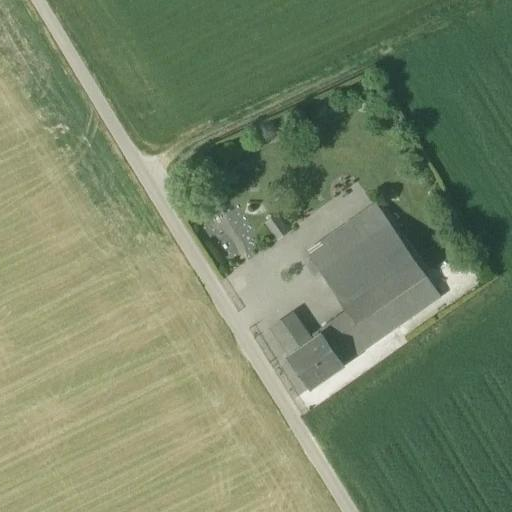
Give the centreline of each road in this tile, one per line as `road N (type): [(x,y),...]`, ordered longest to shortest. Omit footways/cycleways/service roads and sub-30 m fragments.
road 1 (track): [(139,167),(488,0)]
road 2 (track): [(36,0),(139,167)]
